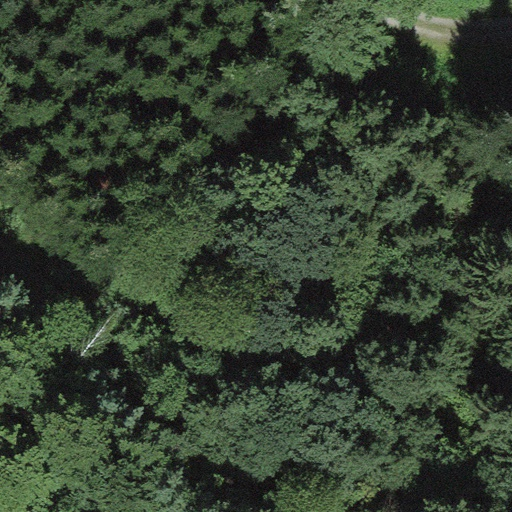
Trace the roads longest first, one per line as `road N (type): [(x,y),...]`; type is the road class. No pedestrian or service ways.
road 1 (track): [(274,511),(0,258)]
road 2 (track): [(364,0),(425,27),(511,32)]
